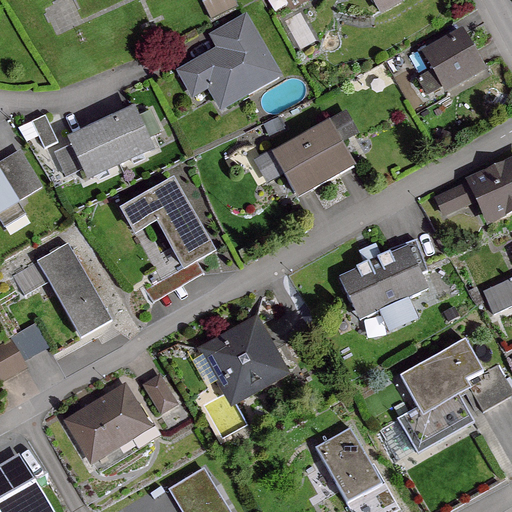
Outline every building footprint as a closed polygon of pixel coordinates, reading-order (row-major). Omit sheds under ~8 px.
[(215,0),(222,15),(235,9),(230,0),(215,0)] [(284,0),(261,0),(260,1),(266,11),(284,0)] [(371,0),(378,13),(399,1),(398,0),(371,0)] [(250,34),(242,21),(215,37),(222,50),(179,74),(192,96),(207,87),(220,109),(275,78),(250,34)] [(480,68),(461,35),(423,57),(442,90),(480,68)] [(117,164),(148,150),(131,114),(100,128),(117,164)] [(55,141),(43,117),(30,124),(42,150),(56,144),(55,141)] [(262,126),(267,136),(281,129),(276,119),(262,126)] [(328,125),(299,141),(324,184),(337,177),(333,171),(349,162),(328,125)] [(83,170),(86,179),(117,164),(100,128),(70,142),(72,147),(54,155),(64,178),(83,170)] [(299,141),(271,157),(292,194),(308,185),(311,191),(324,184),(299,141)] [(511,165),(469,185),(486,222),(503,214),(504,216),(511,212),(511,165)] [(0,180),(0,212),(14,204),(0,180)] [(170,184),(121,212),(134,234),(155,222),(183,270),(210,254),(170,184)] [(464,187),(435,201),(443,218),(472,205),(464,187)] [(362,257),(365,265),(354,270),(355,272),(338,280),(358,323),(380,313),(384,321),(407,310),(403,303),(426,292),(419,276),(425,273),(414,242),(386,251),(387,254),(376,259),(373,252),(362,257)] [(66,246),(35,264),(79,342),(110,324),(66,246)] [(511,254),(511,255),(511,256),(511,279),(481,293),(492,316),(511,307),(511,254)] [(24,270),(11,277),(23,298),(36,291),(24,270)] [(474,291),(468,293),(474,307),(480,304),(474,291)] [(206,354),(232,400),(285,371),(259,325),(242,334),(238,328),(219,338),(223,345),(206,354)] [(39,328),(18,339),(30,363),(51,352),(39,328)] [(0,346),(0,380),(23,368),(8,342),(0,346)] [(481,415),(511,396),(511,394),(496,366),(481,374),(464,342),(399,380),(415,410),(420,408),(419,406),(451,388),(453,390),(464,384),(481,415)] [(160,413),(172,405),(157,380),(144,388),(160,413)] [(420,408),(415,410),(395,422),(413,453),(470,421),(453,390),(451,388),(419,406),(420,408)] [(136,451),(159,438),(151,425),(145,429),(122,390),(67,424),(90,462),(128,439),(136,451)] [(380,487),(348,430),(313,450),(345,506),(380,487)] [(0,469),(0,504),(4,511),(48,511),(31,484),(18,491),(4,467),(0,469)] [(232,511),(209,472),(174,493),(184,511),(232,511)]
